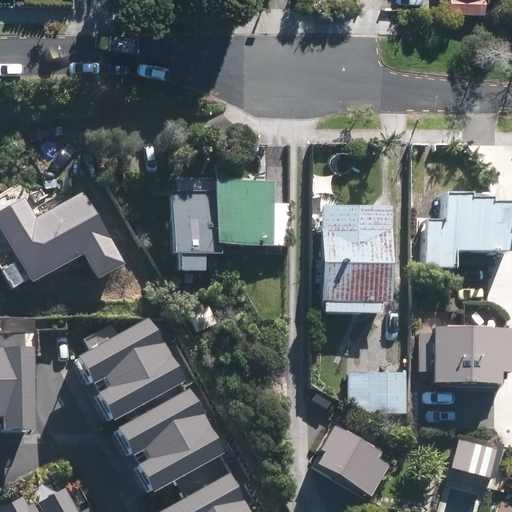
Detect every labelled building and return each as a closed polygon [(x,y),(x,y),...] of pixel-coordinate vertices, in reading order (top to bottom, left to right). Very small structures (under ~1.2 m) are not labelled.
[(471,10),(470,0),(439,0),(439,10),(471,10)] [(267,245),(269,180),(210,179),(210,192),(169,191),(168,253),(174,253),(174,271),(198,271),(199,254),(216,254),(216,244),(267,245)] [(505,252),(507,203),(487,203),(487,199),(468,199),(468,194),(443,194),(442,222),(426,221),(426,268),(455,269),(455,251),(505,252)] [(120,269),(79,196),(31,222),(20,204),(0,214),(0,248),(23,291),(78,261),(91,285),(120,269)] [(383,303),(385,206),(316,205),(314,302),(318,302),(318,314),(375,314),(375,303),(383,303)] [(138,323),(63,367),(78,393),(90,386),(95,394),(82,401),(100,432),(177,388),(138,323)] [(507,333),(424,331),(423,386),(490,387),(490,375),(506,376),(507,333)] [(0,354),(0,440),(23,441),(24,355),(0,354)] [(345,401),(365,412),(402,412),(402,370),(345,370),(345,401)] [(178,394),(103,438),(118,463),(130,456),(135,465),(122,472),(141,503),(217,459),(178,394)] [(400,433),(386,431),(384,456),(397,458),(400,433)] [(237,511),(218,480),(163,511),(237,511)] [(323,489),(313,504),(324,511),(348,511),(352,507),(323,489)] [(31,509),(32,511),(88,511),(87,510),(82,511),(69,511),(60,493),(31,509)]
